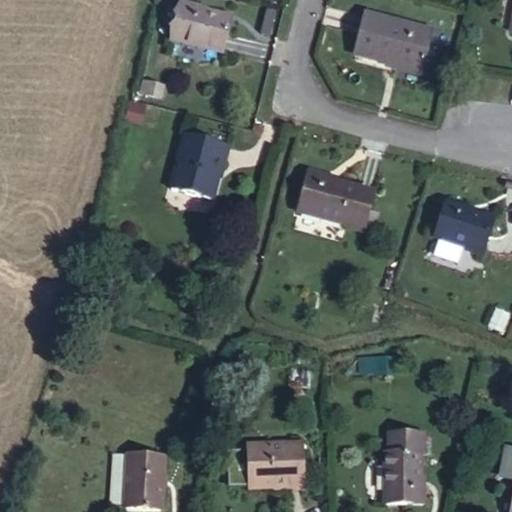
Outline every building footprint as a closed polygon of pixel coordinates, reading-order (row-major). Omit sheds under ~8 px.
[(212,51),(222,17),(186,7),(187,2),(181,0),(168,0),(160,35),(212,51)] [(364,13),(354,53),(423,66),(430,27),(364,13)] [(223,159),(226,141),(178,129),(166,186),(208,195),(216,158),(223,159)] [(366,238),(375,199),(343,191),(323,186),(324,179),(306,175),(297,215),(348,228),(347,234),(366,238)] [(429,239),(476,254),(486,222),(455,212),(456,208),(440,203),(429,239)] [(284,494),(284,498),(303,497),(301,451),(242,453),(244,496),(284,494)] [(117,510),(131,511),(151,511),(156,460),(123,455),(117,510)] [(380,511),(422,511),(421,492),(414,492),(412,459),(379,460),(380,511)]
